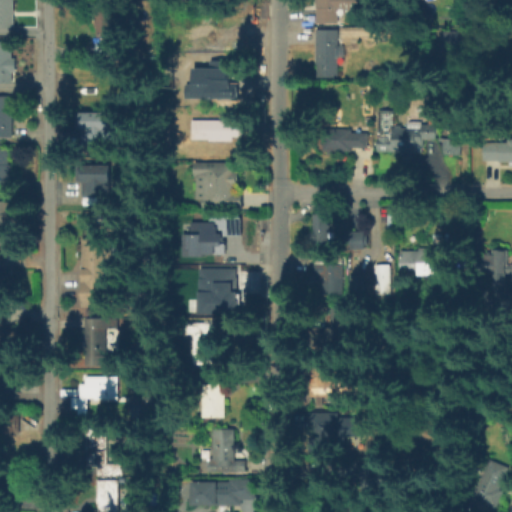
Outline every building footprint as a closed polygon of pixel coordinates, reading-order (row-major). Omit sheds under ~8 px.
[(0,0),(16,0),(16,19),(30,19),(30,34),(0,34),(0,0)] [(371,0),(371,12),(339,12),(339,25),(321,25),(321,0),(371,0)] [(102,47),(100,8),(115,7),(117,53),(96,54),(96,47),(102,47)] [(342,31),(342,48),(348,48),(348,60),(341,61),(342,78),(321,79),(320,32),(342,31)] [(447,53),(447,33),(466,34),(466,53),(447,53)] [(189,69),(189,44),(210,45),(210,69),(189,69)] [(0,45),(16,45),(15,84),(0,84),(0,45)] [(0,111),(16,111),(16,139),(0,139),(0,111)] [(397,112),(397,131),(413,131),(413,122),(443,122),(443,139),(425,139),(425,153),(383,153),(383,112),(397,112)] [(83,114),(115,115),(115,145),(83,144),(83,114)] [(205,140),(205,119),(248,119),(248,140),(205,140)] [(355,130),(355,136),(369,136),(369,151),(355,151),(355,154),(324,154),(325,130),(355,130)] [(449,156),(449,142),(461,142),(461,156),(449,156)] [(511,144),(511,161),(487,162),(487,145),(511,144)] [(15,192),(0,191),(0,150),(15,150),(15,192)] [(241,164),(241,193),(247,193),(247,209),(204,209),(204,164),(241,164)] [(83,170),(113,170),(114,202),(83,202),(83,170)] [(0,246),(0,203),(12,203),(12,246),(0,246)] [(192,235),(192,217),(208,217),(208,235),(192,235)] [(316,217),(332,217),(332,237),(339,237),(339,250),(315,250),(316,217)] [(227,254),(213,254),(214,218),(242,219),(242,236),(248,237),(247,272),(227,272),(227,254)] [(217,255),(217,245),(225,245),(224,232),(220,232),(218,221),(201,222),(201,232),(180,234),(182,258),(217,255)] [(353,250),(353,233),(370,233),(370,250),(353,250)] [(447,274),(405,274),(405,252),(438,253),(438,236),(447,236),(447,274)] [(85,309),(85,240),(117,240),(117,309),(85,309)] [(508,254),(508,267),(511,267),(511,282),(508,282),(508,290),(497,290),(497,254),(508,254)] [(346,257),(346,295),(328,295),(328,276),(319,276),(319,257),(346,257)] [(392,293),(391,264),(376,264),(377,294),(392,293)] [(350,293),(376,294),(376,275),(350,274),(350,293)] [(0,311),(9,311),(8,331),(23,331),(23,344),(0,344),(0,311)] [(335,349),(313,348),(313,329),(335,329),(335,312),(355,312),(355,349),(335,349)] [(90,366),(90,321),(112,321),(112,366),(90,366)] [(198,365),(198,322),(230,322),(230,365),(198,365)] [(0,386),(20,386),(20,368),(0,368),(0,386)] [(327,407),(309,407),(309,375),(351,375),(351,396),(327,396),(327,407)] [(91,409),(78,409),(78,400),(86,400),(86,391),(91,391),(91,379),(123,379),(123,401),(91,400),(91,409)] [(207,415),(207,387),(231,387),(231,415),(207,415)] [(351,425),(351,443),(328,443),(328,425),(316,425),(316,412),(351,413),(351,425)] [(238,433),(238,463),(248,463),(248,476),(217,476),(217,433),(238,433)] [(112,438),(112,466),(126,466),(126,477),(111,477),(112,471),(89,471),(89,438),(112,438)] [(361,460),(361,465),(407,465),(407,488),(365,488),(365,477),(345,476),(345,460),(361,460)] [(497,509),(473,497),(491,461),(511,472),(502,491),(505,493),(497,509)] [(222,509),(196,509),(196,485),(234,485),(234,481),(259,481),(259,500),(246,500),(246,507),(222,507),(222,509)] [(89,511),(103,511),(103,485),(125,485),(125,511),(89,511)]
